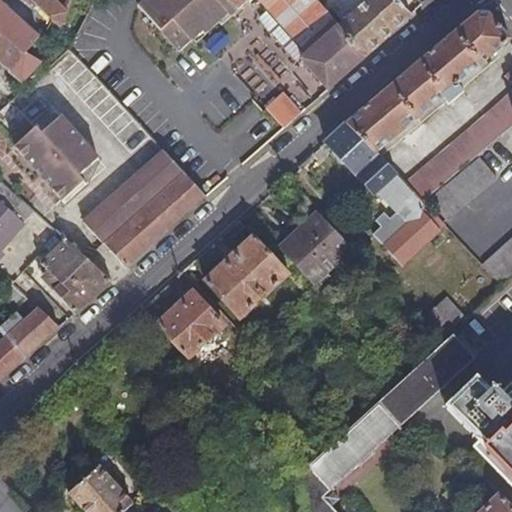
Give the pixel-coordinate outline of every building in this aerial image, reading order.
[(25,0),(51,22),(58,29),(66,15),(61,10),(49,0),(25,0)] [(66,0),(61,10),(66,15),(74,0),(66,0)] [(204,36),(171,0),(145,0),(136,8),(177,54),(200,34),(203,38),(204,36)] [(256,0),(306,55),(338,27),(314,0),(171,0),(204,36),(226,17),(228,19),(250,0),(256,0)] [(368,0),(338,27),(365,57),(411,16),(396,0),(368,0)] [(0,60),(23,81),(51,51),(51,50),(41,42),(0,3),(0,60)] [(347,125),(374,155),(440,101),(446,109),(462,96),(456,88),(510,42),(488,16),(480,14),(347,125)] [(58,29),(51,22),(41,42),(51,50),(60,30),(58,29)] [(306,55),(301,60),(328,90),(365,57),(338,27),(306,55)] [(421,207),(488,152),(489,146),(488,145),(496,138),(504,140),(511,133),(511,73),(504,80),(511,89),(511,95),(401,186),(421,207)] [(296,93),(305,106),(324,93),(315,80),(296,93)] [(284,94),(268,108),(286,128),(298,117),(302,114),(284,94)] [(286,128),(268,108),(266,109),(284,130),(286,128)] [(41,128),(21,146),(70,202),(91,183),(83,173),(101,157),(65,116),(46,133),(41,128)] [(371,236),(398,268),(441,230),(421,207),(401,186),(374,155),(347,125),(335,136),(327,144),(372,194),(375,192),(396,215),(388,221),(383,215),(375,222),(380,228),(371,236)] [(492,150),(500,143),(496,138),(488,145),(489,146),(492,150)] [(482,162),(427,206),(444,227),(499,182),(482,162)] [(208,198),(186,174),(107,244),(129,269),(153,247),(208,198)] [(0,259),(7,252),(3,248),(37,209),(8,182),(0,190),(0,259)] [(353,253),(322,218),(283,251),(314,287),(353,253)] [(115,282),(68,238),(36,269),(44,277),(49,272),(63,285),(53,294),(76,316),(90,304),(115,282)] [(288,278),(255,240),(205,283),(239,321),(288,278)] [(511,279),(511,242),(479,272),(497,293),(511,279)] [(12,284),(16,283),(17,278),(12,273),(6,275),(6,277),(7,281),(9,283),(12,284)] [(223,331),(192,297),(156,328),(187,362),(223,331)] [(448,299),(437,310),(454,326),(465,315),(448,299)] [(63,329),(42,309),(25,323),(19,316),(0,333),(0,384),(53,338),(63,329)] [(136,334),(151,322),(141,311),(127,324),(136,334)] [(450,336),(432,315),(418,327),(437,348),(450,336)] [(377,403),(333,443),(291,482),(299,490),(305,511),(344,511),(337,503),(345,496),(336,486),(478,355),(456,330),(450,336),(437,348),(389,392),(377,403)] [(261,343),(252,332),(243,340),(252,351),(261,343)] [(481,376),(451,405),(484,441),(511,470),(511,394),(505,401),(481,376)] [(377,403),(389,392),(380,381),(368,392),(377,403)] [(204,447),(211,456),(244,428),(236,419),(204,447)] [(189,476),(211,456),(204,447),(181,467),(189,476)] [(103,468),(74,491),(91,511),(129,511),(136,506),(103,468)] [(511,511),(511,507),(499,494),(480,511),(511,511)]
